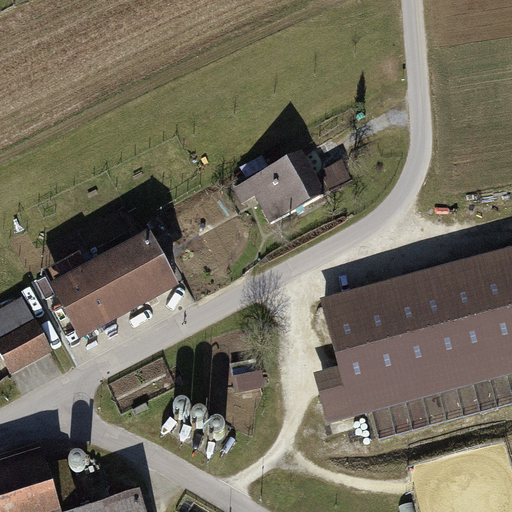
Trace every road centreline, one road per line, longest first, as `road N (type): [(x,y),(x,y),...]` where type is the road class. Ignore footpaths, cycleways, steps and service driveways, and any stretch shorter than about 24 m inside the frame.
road 1 (residential): [(38,407),(376,222),(400,196),(421,130),(413,0)]
road 2 (track): [(284,272),(299,338),(299,406),(288,440),(273,461),(213,490)]
road 3 (residential): [(38,407),(100,431),(250,511)]
